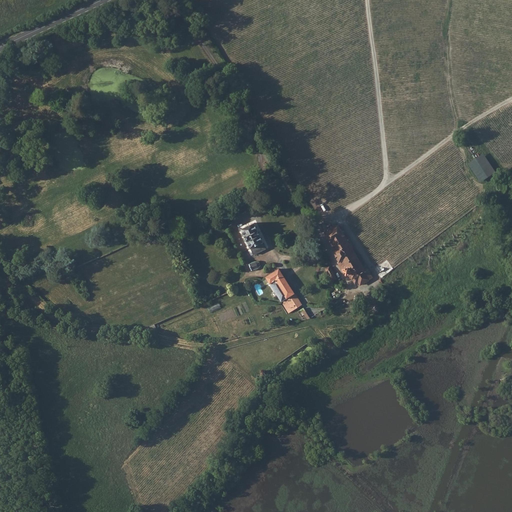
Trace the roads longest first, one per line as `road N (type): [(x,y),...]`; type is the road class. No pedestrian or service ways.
road 1 (track): [(314,231),(511,99)]
road 2 (track): [(387,182),(366,0)]
road 3 (track): [(450,0),(443,35),(453,134)]
